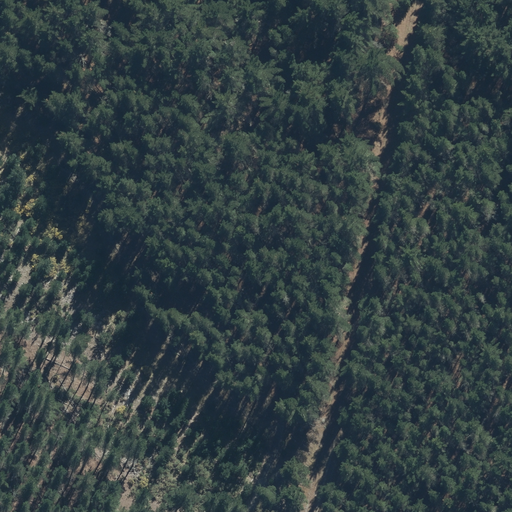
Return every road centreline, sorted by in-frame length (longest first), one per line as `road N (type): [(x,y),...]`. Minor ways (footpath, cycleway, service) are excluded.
road 1 (track): [(181,0),(243,84),(270,176),(275,438),(246,511)]
road 2 (track): [(318,511),(430,0)]
